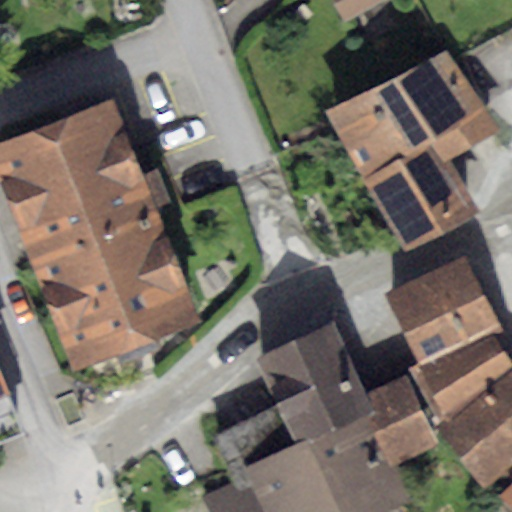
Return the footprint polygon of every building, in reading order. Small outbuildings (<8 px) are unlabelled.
[(333,0),(347,23),(387,0),(333,0)] [(447,42),(328,113),(366,176),(431,137),(445,161),(499,129),(447,42)] [(110,97),(0,141),(0,180),(75,371),(199,320),(110,97)] [(431,137),(366,176),(407,249),(478,215),(445,161),(431,137)] [(464,257),(384,295),(418,364),(406,371),(438,429),(511,371),(511,362),(492,330),(498,327),(464,257)] [(333,321),(255,358),(277,406),(296,444),(377,413),(368,393),(333,321)] [(0,446),(27,436),(0,367),(0,446)] [(511,371),(438,429),(483,488),(511,462),(511,371)] [(406,377),(368,393),(377,413),(397,465),(437,443),(406,377)] [(277,406),(214,436),(229,471),(244,465),(296,444),(277,406)] [(296,444),(244,465),(248,475),(265,511),(390,511),(412,501),(397,465),(377,413),(296,444)] [(265,511),(248,475),(201,499),(206,511),(265,511)]
